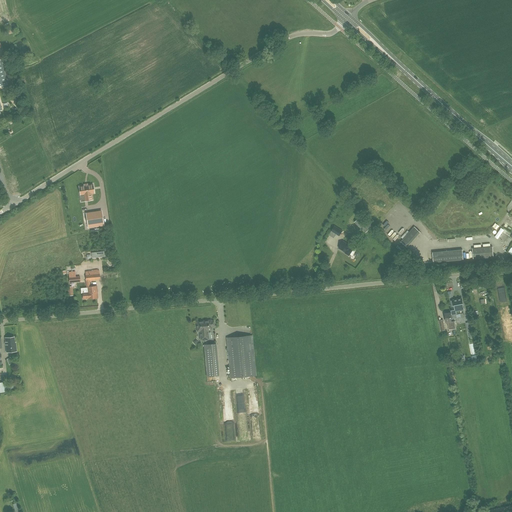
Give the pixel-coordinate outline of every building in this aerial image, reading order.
[(13,48),(6,51),(2,52),(4,57),(4,59),(8,58),(7,56),(15,53),(13,48)] [(79,186),(80,195),(84,194),(85,201),(92,200),(91,193),(94,193),(93,184),(79,186)] [(104,224),(102,212),(86,214),(88,227),(104,224)] [(363,215),(355,222),(365,233),(373,226),(363,215)] [(331,231),(336,234),(339,236),(342,231),(334,226),(331,231)] [(400,241),(406,247),(420,232),(413,226),(400,241)] [(343,241),(339,248),(346,252),(345,253),(349,256),(354,248),(343,241)] [(492,247),(472,249),(473,259),(493,257),(492,247)] [(432,252),(433,263),(463,260),(462,249),(432,252)] [(99,273),(99,270),(85,272),(87,294),(83,294),(84,299),(88,298),(88,299),(98,298),(97,286),(90,286),(90,280),(100,280),(99,273)] [(461,318),(465,317),(464,309),(464,308),(462,298),(453,300),(451,301),(452,308),(451,308),(453,319),(457,318),(456,314),(460,314),(461,318)] [(206,321),(196,322),(197,331),(200,331),(201,340),(209,339),(208,330),(212,330),(211,327),(214,326),(214,321),(211,321),(211,320),(206,321)] [(255,375),(251,335),(227,338),(231,378),(255,375)] [(5,338),(6,345),(6,352),(16,351),(16,343),(15,343),(14,337),(5,338)] [(204,345),(207,376),(219,375),(216,344),(204,345)] [(233,424),(233,414),(225,414),(225,425),(233,424)]
